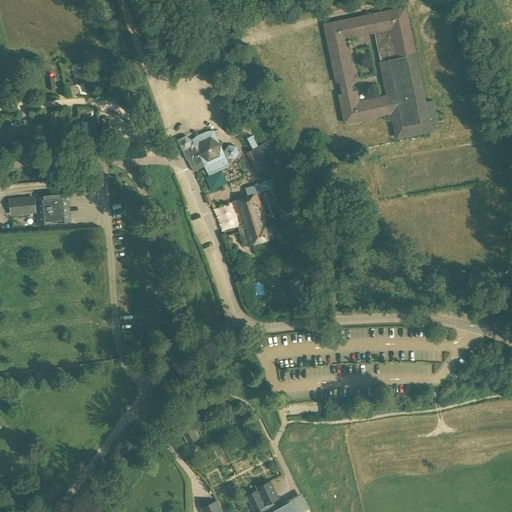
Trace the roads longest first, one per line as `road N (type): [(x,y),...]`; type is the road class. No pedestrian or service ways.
road 1 (unclassified): [(511,341),(431,319),(244,327)]
road 2 (track): [(101,160),(116,339),(126,366),(148,385)]
road 3 (track): [(54,511),(188,337)]
road 4 (track): [(188,337),(164,243),(129,162)]
road 5 (track): [(129,162),(0,166)]
